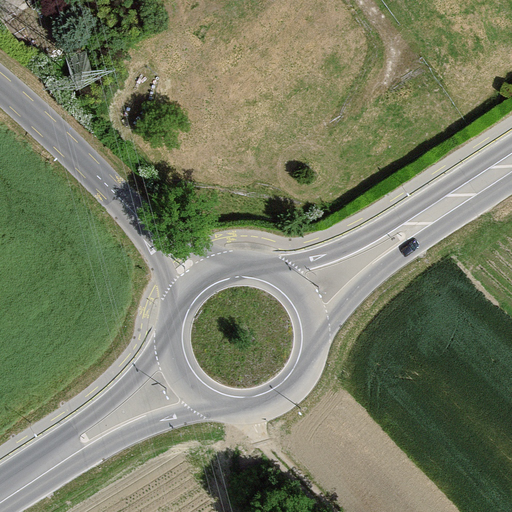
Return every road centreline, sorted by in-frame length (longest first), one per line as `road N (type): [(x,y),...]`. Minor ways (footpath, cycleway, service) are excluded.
road 1 (secondary): [(497,174),(358,242),(276,271)]
road 2 (secondary): [(317,335),(497,174)]
road 3 (secondary): [(34,472),(215,404)]
road 4 (tertiary): [(0,84),(139,217)]
road 5 (secondary): [(171,341),(34,472)]
road 6 (secondary): [(215,404),(240,410),(283,399),(311,367),(317,335)]
road 7 (track): [(252,409),(261,438),(328,511)]
